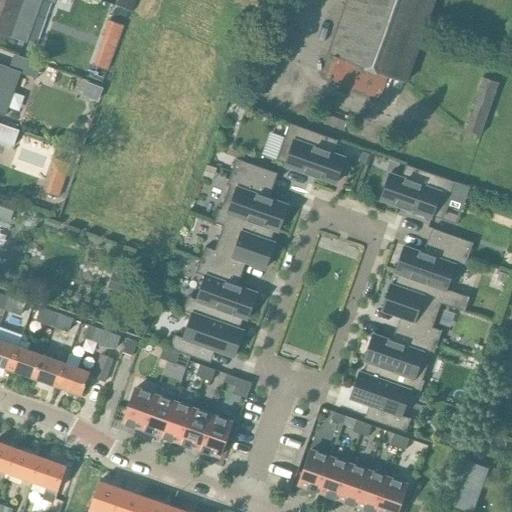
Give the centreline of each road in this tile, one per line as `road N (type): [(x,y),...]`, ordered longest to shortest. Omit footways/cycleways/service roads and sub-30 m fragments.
road 1 (residential): [(287,378),(320,389),(376,232),(318,211),(261,368)]
road 2 (residential): [(0,398),(113,453),(244,500)]
road 3 (residential): [(287,378),(244,500)]
